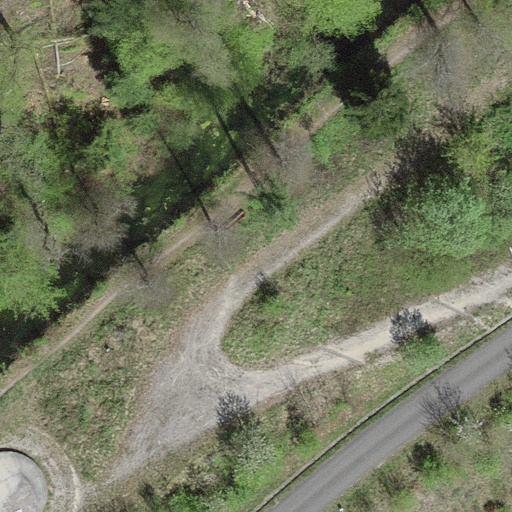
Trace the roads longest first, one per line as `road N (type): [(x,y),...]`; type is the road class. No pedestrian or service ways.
road 1 (track): [(467,0),(326,98),(0,372)]
road 2 (track): [(189,413),(186,341),(511,80)]
road 3 (track): [(511,269),(189,413),(95,511)]
road 4 (residential): [(511,346),(357,454),(293,511)]
